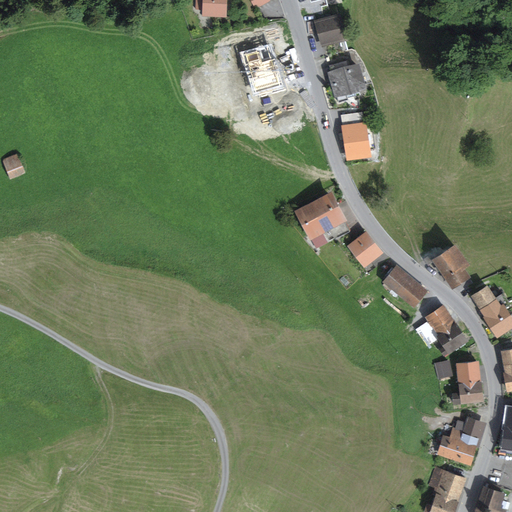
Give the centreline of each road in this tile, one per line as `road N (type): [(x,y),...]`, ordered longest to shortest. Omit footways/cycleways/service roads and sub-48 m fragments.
road 1 (tertiary): [(289,0),(352,198),(380,236),(471,319),(489,357),(494,416),(465,511)]
road 2 (track): [(0,311),(113,370),(200,400),(226,457),(217,511)]
